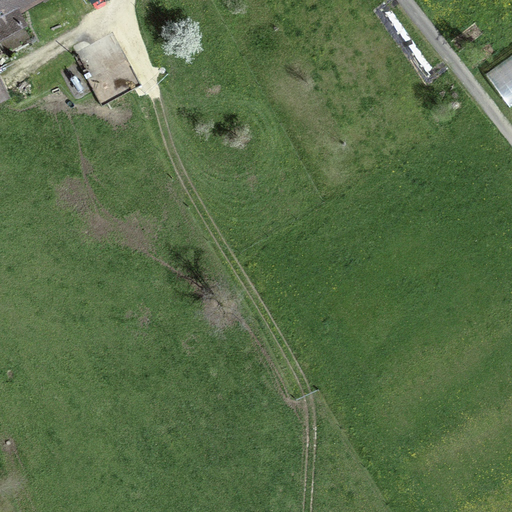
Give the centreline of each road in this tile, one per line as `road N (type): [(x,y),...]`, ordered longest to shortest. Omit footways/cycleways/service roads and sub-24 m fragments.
road 1 (track): [(305,511),(309,415),(286,351),(180,178),(115,8)]
road 2 (track): [(398,0),(511,138)]
road 3 (track): [(7,75),(97,25),(116,0)]
